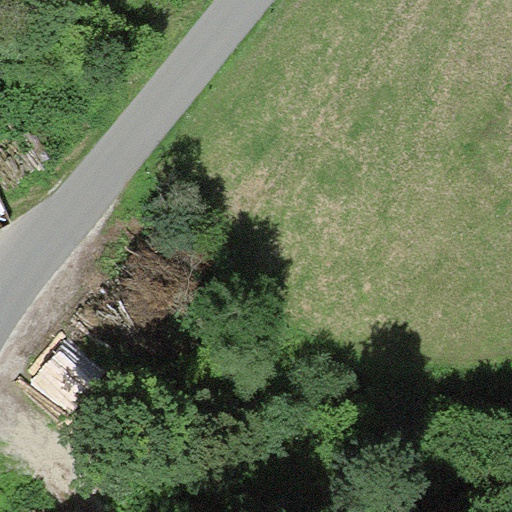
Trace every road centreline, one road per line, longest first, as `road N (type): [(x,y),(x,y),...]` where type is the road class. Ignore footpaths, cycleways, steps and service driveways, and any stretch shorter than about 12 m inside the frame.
road 1 (residential): [(245,0),(0,283)]
road 2 (track): [(0,421),(88,511)]
